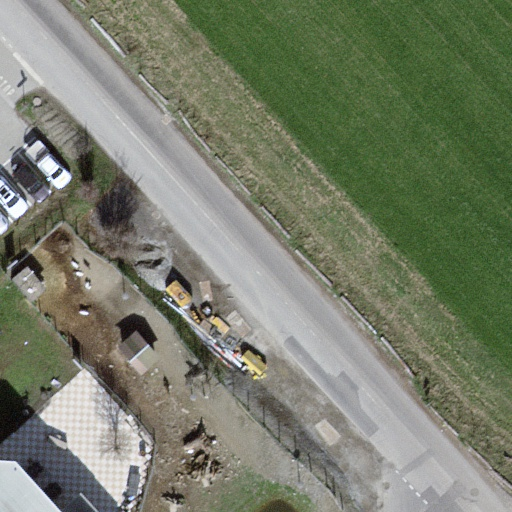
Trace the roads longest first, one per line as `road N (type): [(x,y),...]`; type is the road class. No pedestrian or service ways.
road 1 (unclassified): [(3,0),(465,511)]
road 2 (track): [(139,0),(511,419)]
